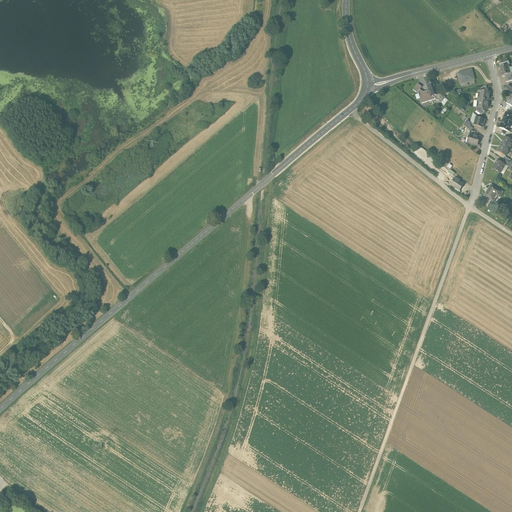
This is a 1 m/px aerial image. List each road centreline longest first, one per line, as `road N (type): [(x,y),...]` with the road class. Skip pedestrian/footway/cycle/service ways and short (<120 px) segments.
road 1 (secondary): [(0,410),(372,93)]
road 2 (track): [(129,297),(57,208),(209,86),(263,93),(259,187)]
road 3 (track): [(266,181),(255,339),(201,511)]
road 4 (track): [(358,511),(471,208)]
road 5 (track): [(183,511),(225,396),(248,224)]
road 6 (track): [(348,111),(511,235)]
road 7 (residential): [(490,53),(497,95),(471,208)]
road 8 (secondary): [(372,93),(397,78),(490,53)]
